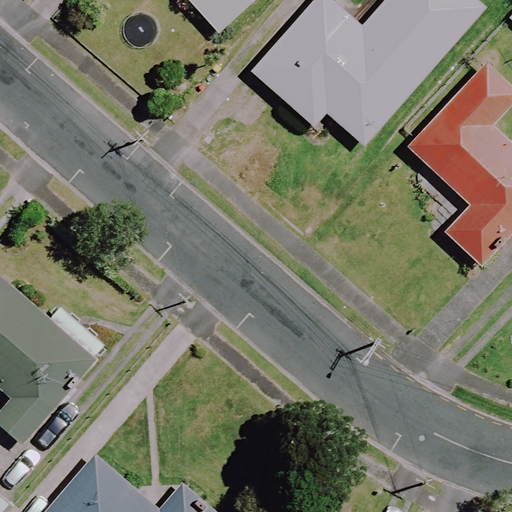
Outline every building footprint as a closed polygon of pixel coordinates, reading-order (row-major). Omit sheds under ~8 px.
[(257,0),(182,0),(217,37),(257,0)] [(470,0),(386,0),(360,30),(324,0),(316,0),(313,5),(307,0),(286,0),(267,23),(283,37),(250,76),(313,130),(325,116),(364,149),(483,11),(470,0)] [(511,104),(511,94),(482,67),(406,150),(468,207),(440,238),(477,272),(511,234),(511,151),(488,130),(511,104)] [(0,435),(19,452),(106,354),(56,309),(44,322),(0,282),(0,435)] [(171,498),(140,501),(93,461),(49,511),(205,511),(179,489),(171,498)]
